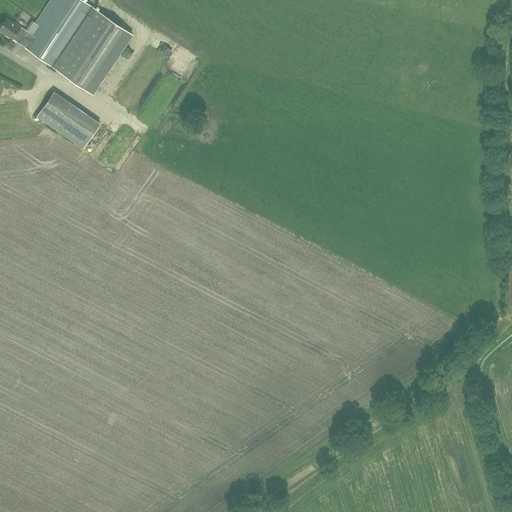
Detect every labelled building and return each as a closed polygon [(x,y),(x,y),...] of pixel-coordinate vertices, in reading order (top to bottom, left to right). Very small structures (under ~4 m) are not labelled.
[(132,32),(120,24),(83,0),(49,0),(35,22),(39,24),(33,34),(24,47),(80,84),(92,92),(132,32)] [(5,18),(0,26),(0,30),(24,47),(33,34),(14,22),(13,23),(5,18)] [(142,33),(143,30),(137,28),(135,33),(143,36),(142,39),(149,41),(150,36),(142,33)] [(134,53),(140,45),(131,38),(125,46),(134,53)] [(51,92),(34,116),(82,149),(98,125),(51,92)]
